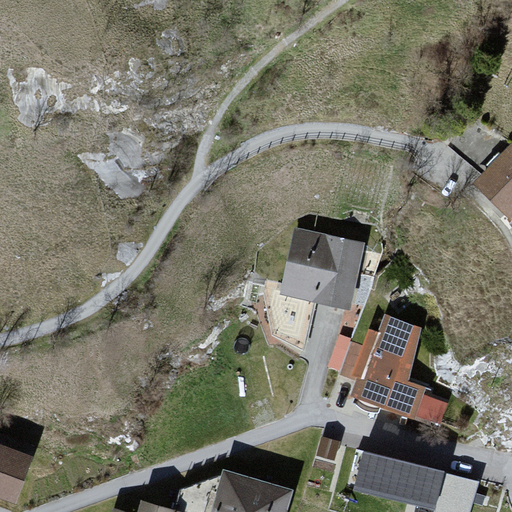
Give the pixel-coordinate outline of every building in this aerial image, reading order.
[(511,139),(478,112),(453,140),(487,170),(480,177),(511,219),(511,139)] [(371,242),(299,225),(283,295),(354,312),(371,242)] [(428,329),(388,312),(381,332),(374,330),(369,344),(344,335),(337,356),(345,363),(341,371),(359,381),(355,391),(419,416),(420,412),(445,420),(452,401),(428,391),(430,386),(411,379),(428,329)] [(30,457),(0,446),(0,495),(15,501),(30,457)] [(468,511),(476,482),(365,452),(355,488),(437,509),(436,511),(468,511)] [(284,511),(290,492),(225,473),(213,511),(284,511)] [(138,511),(117,511),(115,511),(114,511),(174,511),(142,502),(138,511)]
